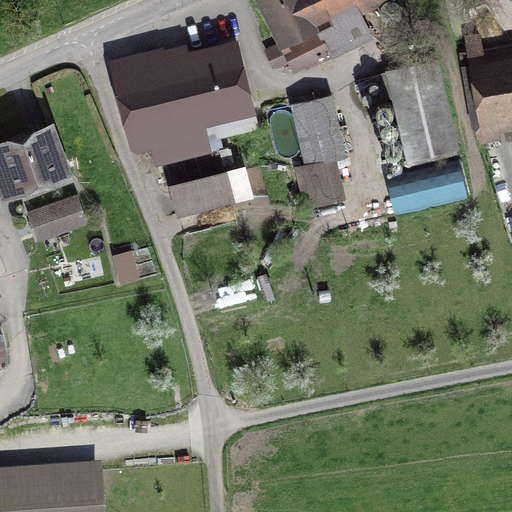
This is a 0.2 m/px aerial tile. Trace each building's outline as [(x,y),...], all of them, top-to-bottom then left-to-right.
[(264,0),(285,42),(268,50),(276,65),(290,59),(295,70),(370,34),(360,13),(381,3),(379,0),(264,0)] [(476,41),(463,43),(476,120),(511,113),(511,53),(479,59),(476,41)] [(179,51),(116,67),(135,145),(153,141),(157,160),(222,144),(214,112),(248,103),(234,49),(182,62),(179,51)] [(433,62),(388,72),(407,157),(452,147),(433,62)] [(377,75),(356,79),(361,104),(382,100),(377,75)] [(333,95),(293,103),(306,164),(295,166),(304,207),(344,199),(336,159),(345,157),(333,95)] [(48,131),(0,147),(0,167),(8,190),(62,171),(48,131)] [(245,173),(172,187),(177,210),(250,195),(245,173)] [(74,201),(32,214),(39,235),(81,222),(74,201)] [(129,252),(112,256),(119,282),(135,277),(129,252)] [(101,511),(98,471),(0,477),(0,511),(101,511)]
